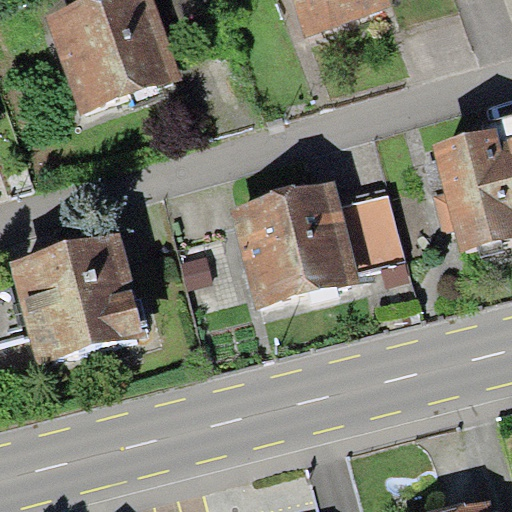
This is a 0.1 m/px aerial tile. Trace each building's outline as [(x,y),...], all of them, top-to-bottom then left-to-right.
[(92,0),(48,14),(80,116),(179,86),(152,0),(92,0)] [(372,16),(395,8),(391,0),(298,0),(312,37),(372,16)] [(449,217),(459,252),(511,237),(511,144),(503,147),(500,135),(431,154),(449,217)] [(229,211),(254,316),(363,290),(359,272),(407,261),(391,191),(345,202),(340,184),(282,198),(229,211)] [(0,287),(0,343),(30,335),(40,370),(149,339),(120,236),(3,269),(8,285),(0,287)]
